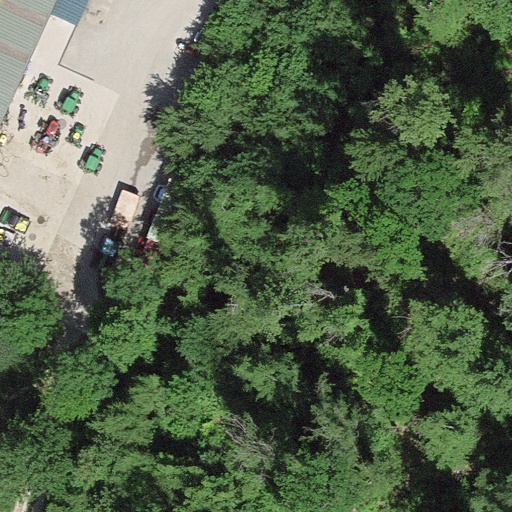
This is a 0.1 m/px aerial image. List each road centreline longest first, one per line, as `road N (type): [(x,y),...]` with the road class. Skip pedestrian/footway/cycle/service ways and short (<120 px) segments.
road 1 (track): [(228,0),(191,55),(84,328)]
road 2 (track): [(84,328),(34,511)]
